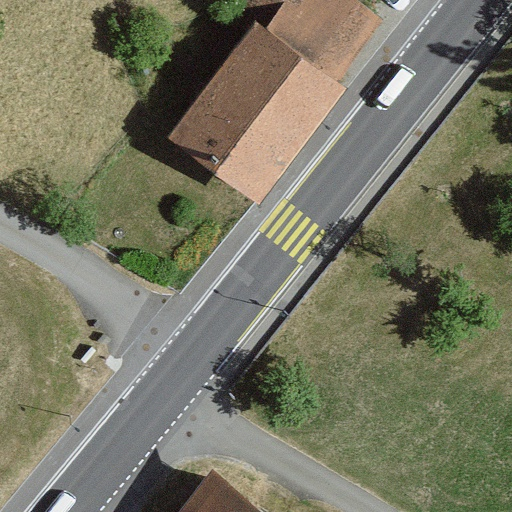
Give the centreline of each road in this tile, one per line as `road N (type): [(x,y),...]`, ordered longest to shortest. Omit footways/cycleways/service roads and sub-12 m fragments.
road 1 (secondary): [(193,356),(481,0)]
road 2 (residential): [(193,356),(0,240)]
road 3 (residential): [(354,511),(240,445),(171,382)]
road 4 (secondary): [(65,511),(171,382)]
